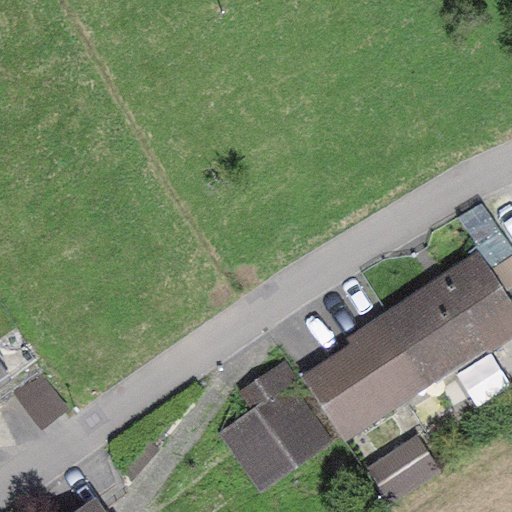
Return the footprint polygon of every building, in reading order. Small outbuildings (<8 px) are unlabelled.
[(511,313),(474,256),(358,331),(404,399),(511,326),(511,313)] [(346,438),(404,399),(358,331),(300,370),(346,438)] [(282,358),(204,412),(258,491),(336,437),(282,358)] [(416,435),(368,465),(388,499),(437,469),(416,435)] [(73,511),(108,511),(97,495),(73,511)]
